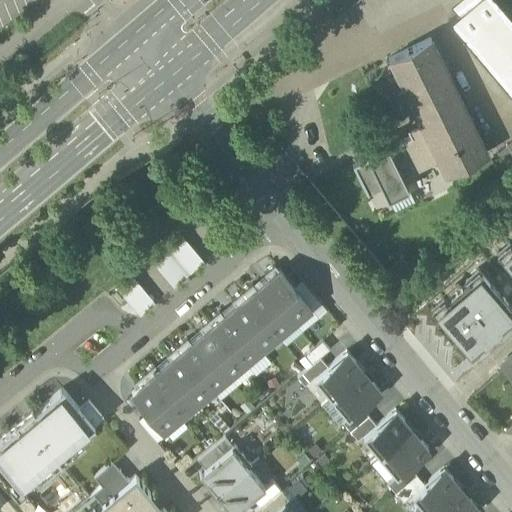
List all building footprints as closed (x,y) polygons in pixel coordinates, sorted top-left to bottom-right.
[(511,18),(497,0),(463,0),(458,4),(463,11),(450,21),(511,96),(511,18)] [(487,153),(430,39),(389,59),(424,128),(439,159),(446,173),(487,153)] [(424,128),(410,134),(411,137),(388,149),(385,143),(367,152),(370,158),(354,166),(365,189),(380,182),(382,187),(387,196),(407,186),(402,177),(439,159),(424,128)] [(511,141),(498,153),(511,169),(511,141)] [(215,206),(199,219),(207,228),(222,215),(215,206)] [(230,225),(222,215),(207,228),(215,237),(230,225)] [(238,234),(230,225),(215,237),(223,247),(238,234)] [(181,235),(165,247),(173,256),(189,244),(181,235)] [(511,272),(511,241),(510,243),(509,242),(496,253),(511,272)] [(197,253),(189,244),(173,256),(181,265),(197,253)] [(165,247),(150,260),(158,269),(173,256),(165,247)] [(204,262),(197,253),(181,265),(189,275),(204,262)] [(181,265),(173,256),(158,269),(166,278),(181,265)] [(189,275),(181,265),(166,278),(174,288),(189,275)] [(311,308),(275,265),(264,274),(268,280),(262,285),(294,322),(311,308)] [(469,356),(511,319),(511,308),(501,296),(477,268),(464,280),(466,281),(445,299),(443,297),(430,309),(469,356)] [(132,275),(117,288),(125,297),(140,285),(132,275)] [(262,285),(256,289),(252,284),(242,293),(278,336),(294,322),(262,285)] [(147,294),(140,285),(125,297),(132,307),(147,294)] [(278,336),(242,293),(232,302),(236,307),(230,312),(262,350),(278,336)] [(155,303),(147,294),(132,307),(140,316),(155,303)] [(262,350),(230,312),(224,316),(220,311),(209,320),(245,363),(262,350)] [(245,363),(209,320),(199,329),(203,334),(197,339),(229,377),(245,363)] [(197,339),(191,344),(187,339),(177,347),(213,390),(229,377),(197,339)] [(310,367),(319,358),(330,350),(322,340),(302,356),(310,367)] [(213,390),(177,347),(166,356),(171,361),(165,366),(196,404),(213,390)] [(327,367),(314,378),(331,398),(363,371),(346,351),(327,367)] [(314,378),(327,367),(319,358),(310,367),(300,375),(307,384),(314,378)] [(165,366),(159,371),(155,366),(144,375),(180,417),(196,404),(165,366)] [(363,371),(331,398),(347,418),(361,407),(380,391),(363,371)] [(180,417),(144,375),(134,383),(138,388),(132,393),(148,413),(163,431),(180,417)] [(64,391),(28,422),(56,456),(92,425),(79,409),(64,391)] [(87,402),(79,409),(92,425),(93,426),(102,419),(87,402)] [(349,431),(368,415),(361,407),(347,418),(341,423),(349,431)] [(376,425),(363,436),(380,456),(412,429),(396,409),(376,425)] [(163,431),(148,413),(139,420),(156,442),(165,434),(163,431)] [(363,436),(376,425),(368,415),(349,431),(357,441),(363,436)] [(56,456),(28,422),(0,445),(0,463),(19,486),(56,456)] [(412,429),(380,456),(397,476),(409,465),(429,449),(412,429)] [(198,460),(206,469),(231,448),(233,447),(225,438),(198,460)] [(206,469),(199,475),(216,494),(248,468),(231,448),(206,469)] [(102,487),(120,471),(112,461),(93,477),(102,487)] [(395,494),(417,476),(409,465),(397,476),(387,484),(395,494)] [(424,484),(412,494),(427,511),(430,511),(461,487),(444,467),(424,484)] [(248,468),(216,494),(230,511),(235,511),(265,488),(248,468)] [(102,506),(130,483),(120,471),(102,487),(93,494),(102,506)] [(412,494),(424,484),(417,476),(395,494),(402,502),(412,494)] [(161,511),(134,479),(130,483),(102,506),(94,511),(161,511)] [(461,487),(430,511),(471,511),(478,507),(461,487)] [(255,511),(272,511),(284,503),(288,499),(281,490),(255,511)] [(272,511),(291,511),(284,503),(272,511)]
